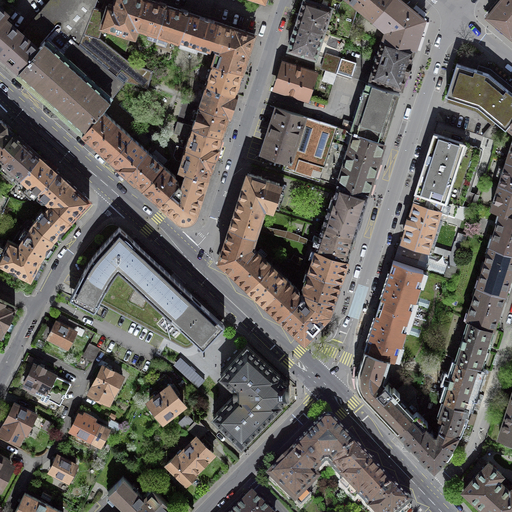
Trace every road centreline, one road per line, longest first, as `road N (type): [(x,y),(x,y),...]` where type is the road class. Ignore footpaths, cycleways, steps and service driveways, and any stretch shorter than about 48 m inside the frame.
road 1 (residential): [(325,387),(438,50),(458,16)]
road 2 (residential): [(187,257),(210,231),(286,0)]
road 3 (residential): [(428,494),(474,442),(511,325)]
road 4 (secondary): [(325,387),(187,257)]
road 5 (secondary): [(120,194),(1,87)]
road 6 (secondary): [(428,494),(325,387)]
road 7 (residential): [(38,305),(64,257),(120,194)]
